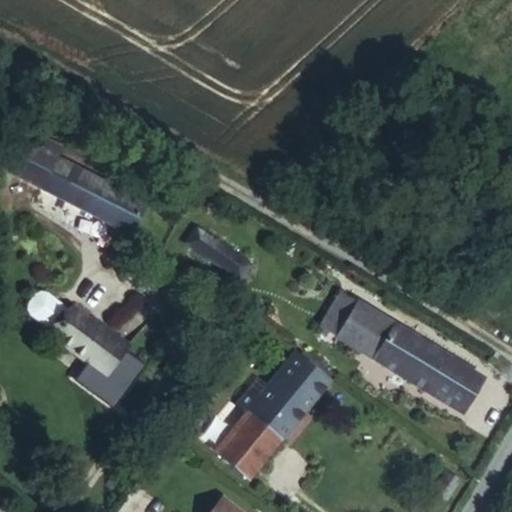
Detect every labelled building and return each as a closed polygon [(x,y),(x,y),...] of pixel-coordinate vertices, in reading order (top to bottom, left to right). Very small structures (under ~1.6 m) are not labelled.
[(59,161),(65,151),(48,142),(41,153),(29,147),(11,175),(42,191),(59,161)] [(42,191),(128,236),(143,206),(59,161),(42,191)] [(247,266),(193,228),(183,243),(236,281),(247,266)] [(388,326),(337,294),(318,325),(371,357),(370,361),(457,416),(480,380),(392,323),(388,326)] [(23,311),(25,316),(50,334),(47,337),(83,364),(80,368),(98,380),(123,345),(106,333),(103,337),(67,310),(65,313),(41,296),(35,295),(29,297),(24,305),(23,311)] [(244,480),(295,418),(323,381),(290,355),(242,412),(224,399),(192,437),(244,480)] [(236,511),(222,500),(212,511),(236,511)]
